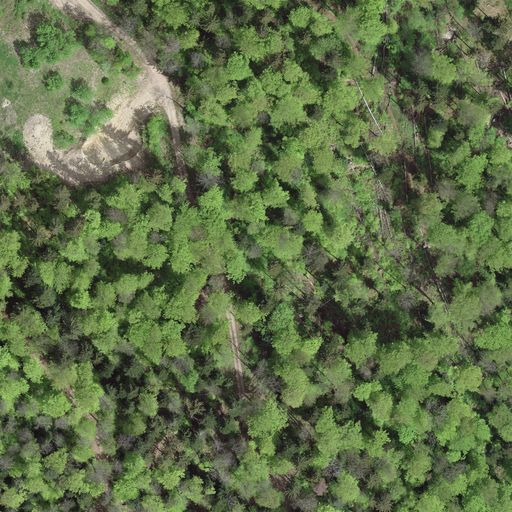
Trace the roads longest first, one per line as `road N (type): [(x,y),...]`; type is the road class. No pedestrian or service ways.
road 1 (track): [(288,511),(247,420),(230,314),(188,192),(161,75),(85,0)]
road 2 (track): [(306,0),(342,28),(389,111),(456,334)]
road 3 (track): [(0,312),(93,427),(106,480),(98,511)]
